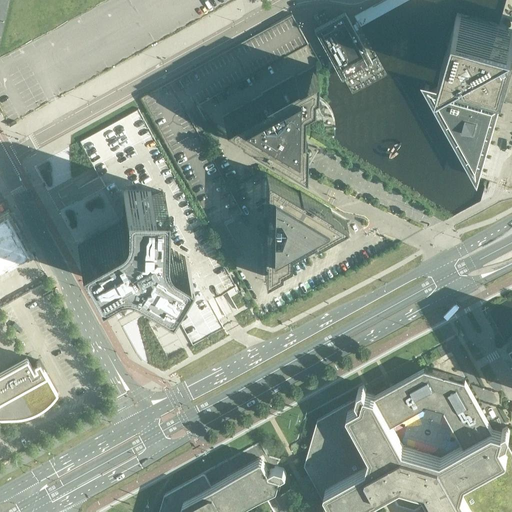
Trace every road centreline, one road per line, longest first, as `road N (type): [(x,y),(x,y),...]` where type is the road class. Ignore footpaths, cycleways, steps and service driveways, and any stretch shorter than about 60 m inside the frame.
road 1 (tertiary): [(511,218),(143,416)]
road 2 (tertiary): [(164,454),(511,267)]
road 3 (unclassified): [(1,160),(270,12)]
road 4 (unclassified): [(143,416),(1,160)]
road 5 (unknown): [(382,222),(270,293)]
road 6 (tertiary): [(143,416),(34,475)]
